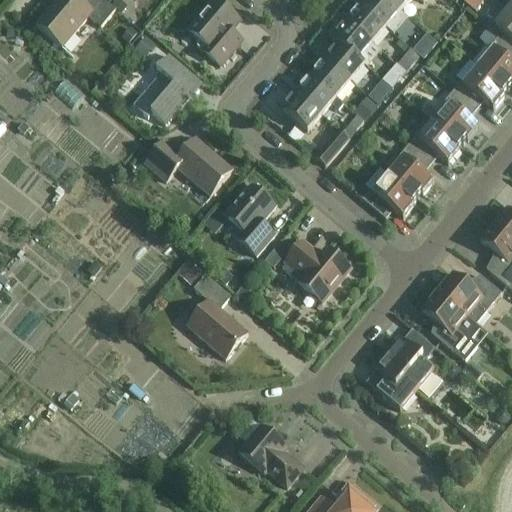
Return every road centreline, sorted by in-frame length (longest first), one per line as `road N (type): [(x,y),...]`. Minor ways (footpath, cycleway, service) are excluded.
road 1 (residential): [(410,274),(243,124),(243,93),(293,32)]
road 2 (residential): [(446,511),(310,393)]
road 3 (residential): [(410,274),(511,152)]
road 4 (residential): [(310,393),(410,274)]
